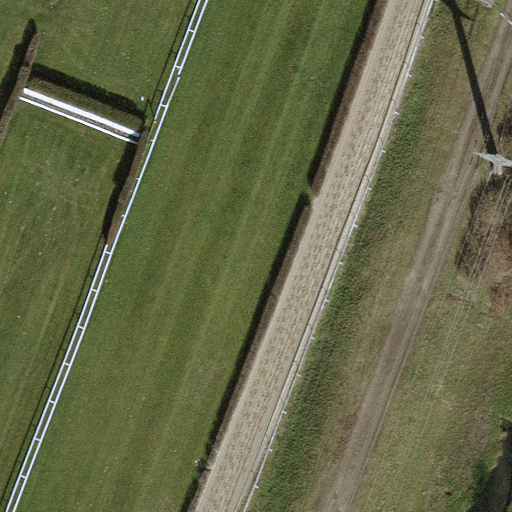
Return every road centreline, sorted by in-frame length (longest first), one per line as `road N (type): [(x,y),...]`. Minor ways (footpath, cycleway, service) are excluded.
road 1 (track): [(218,511),(409,0)]
road 2 (track): [(511,57),(339,511)]
